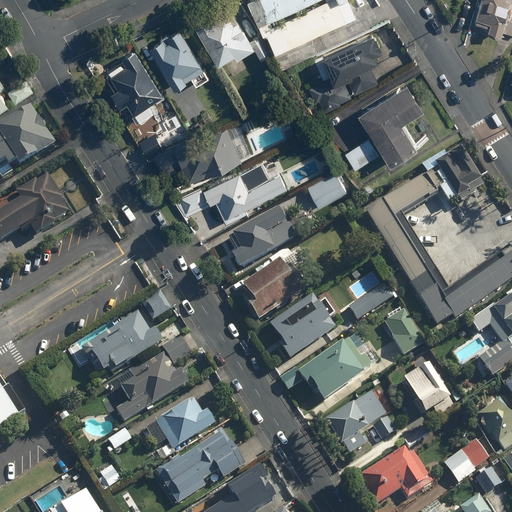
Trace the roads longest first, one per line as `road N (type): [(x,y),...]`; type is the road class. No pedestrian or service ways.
road 1 (residential): [(331,511),(42,47)]
road 2 (residential): [(407,0),(511,162)]
